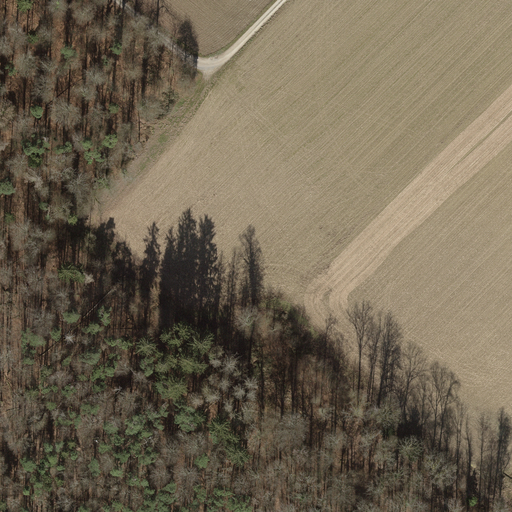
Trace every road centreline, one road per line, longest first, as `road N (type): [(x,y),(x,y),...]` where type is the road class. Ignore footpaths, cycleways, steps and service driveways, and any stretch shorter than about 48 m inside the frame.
road 1 (track): [(114,0),(200,65),(218,61),(282,0)]
road 2 (track): [(208,65),(189,105),(100,221)]
